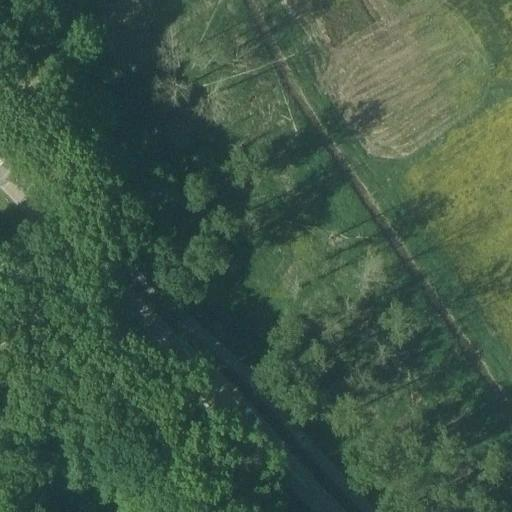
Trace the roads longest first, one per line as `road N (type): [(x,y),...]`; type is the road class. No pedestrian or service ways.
road 1 (tertiary): [(332,511),(51,220)]
road 2 (track): [(51,220),(38,156),(40,0)]
